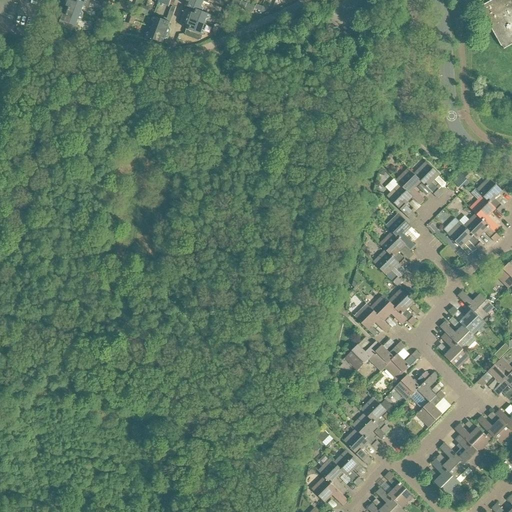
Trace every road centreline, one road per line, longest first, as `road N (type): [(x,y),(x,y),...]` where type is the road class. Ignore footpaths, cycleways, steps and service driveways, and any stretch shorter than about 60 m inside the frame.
road 1 (tertiary): [(437,0),(452,118),(477,152),(511,163)]
road 2 (residential): [(458,279),(415,337),(471,401)]
